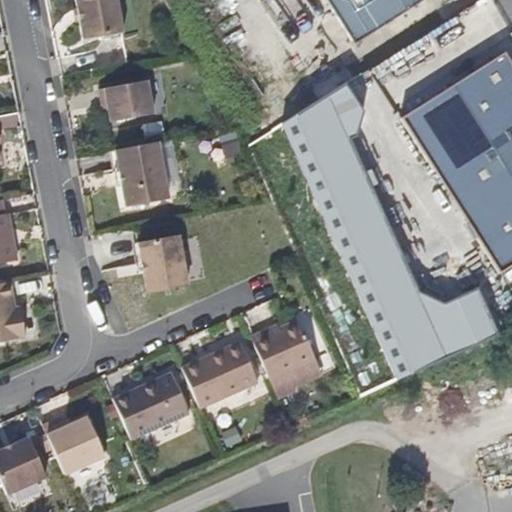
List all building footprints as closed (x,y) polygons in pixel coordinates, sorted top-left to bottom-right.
[(123,30),(117,0),(78,0),(80,7),(82,19),(85,37),(123,30)] [(423,0),(318,0),(349,48),(423,0)] [(428,101),(396,122),(429,175),(433,173),(447,196),(444,198),(445,200),(449,198),(464,222),(461,224),(462,227),(466,225),(475,239),(471,241),(494,277),(511,265),(511,77),(499,57),(464,79),(467,83),(450,94),(447,90),(445,91),(448,95),(431,106),(428,101)] [(169,107),(163,74),(101,87),(103,101),(109,100),(110,106),(113,118),(169,107)] [(450,94),(467,83),(464,79),(447,90),(450,94)] [(431,106),(448,95),(445,91),(428,101),(431,106)] [(186,195),(175,139),(117,149),(121,169),(124,185),(128,206),(186,195)] [(124,185),(121,169),(116,170),(119,186),(124,185)] [(447,196),(433,173),(429,175),(444,198),(447,196)] [(464,222),(449,198),(445,200),(461,224),(464,222)] [(0,265),(19,262),(10,215),(6,215),(4,201),(0,201),(0,265)] [(475,239),(466,225),(462,227),(471,241),(475,239)] [(190,284),(181,234),(141,242),(151,292),(190,284)] [(16,309),(11,283),(0,285),(0,343),(28,338),(24,317),(18,318),(16,309)] [(491,337),(511,327),(511,305),(510,302),(481,320),(491,337)] [(320,359),(302,320),(282,328),(271,333),(270,330),(255,336),(275,380),(320,359)] [(282,328),(281,325),(270,330),(271,333),(282,328)] [(247,388),(229,348),(186,368),(204,408),(247,388)] [(397,376),(386,349),(374,353),(384,380),(397,376)] [(186,433),(161,379),(118,399),(136,440),(150,433),(156,446),(186,433)] [(122,413),(117,402),(110,406),(115,417),(122,413)] [(110,456),(92,417),(76,424),(70,427),(68,422),(50,430),(70,475),(110,456)] [(50,478),(32,438),(0,453),(0,471),(11,496),(50,478)]
